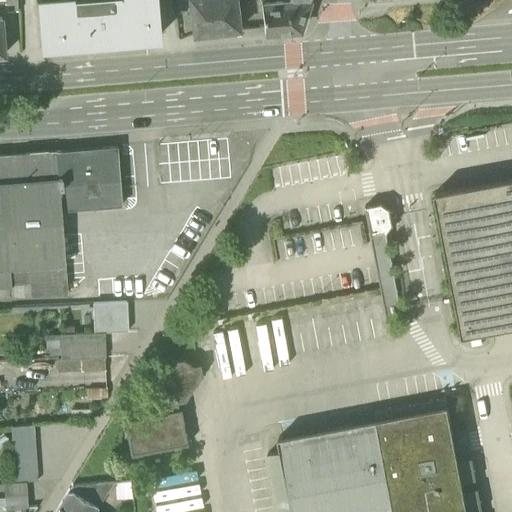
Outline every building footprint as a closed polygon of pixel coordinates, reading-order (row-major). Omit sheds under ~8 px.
[(4,0),(4,2),(5,11),(20,11),(19,0),(4,0)] [(158,0),(36,0),(40,46),(161,37),(158,0)] [(186,0),(190,36),(215,33),(213,15),(210,15),(208,0),(186,0)] [(208,0),(210,15),(213,15),(215,33),(242,30),(238,0),(208,0)] [(301,31),(310,2),(302,0),(290,0),(290,1),(262,4),(264,26),(265,34),(301,31)] [(122,207),(118,148),(0,157),(0,269),(10,268),(10,285),(31,284),(32,296),(68,294),(61,211),(122,207)] [(511,179),(436,194),(463,338),(511,328),(511,179)] [(401,312),(401,306),(388,235),(394,227),(391,210),(382,205),(366,208),(388,323),(391,323),(395,320),(399,317),(401,312)] [(303,231),(305,251),(363,248),(362,227),(303,231)] [(0,269),(0,289),(10,288),(10,285),(10,268),(0,269)] [(11,297),(32,296),(31,284),(10,285),(10,288),(11,297)] [(129,331),(127,302),(93,304),(95,333),(106,333),(129,331)] [(300,318),(202,330),(208,375),(306,363),(300,318)] [(318,351),(314,319),(302,321),(305,353),(318,351)] [(62,348),(63,359),(106,358),(107,358),(106,333),(95,333),(62,335),(62,348)] [(46,349),(62,348),(62,335),(46,335),(46,349)] [(107,369),(106,358),(63,359),(59,360),(59,371),(107,369)] [(162,404),(163,411),(179,408),(178,401),(185,400),(202,373),(200,363),(192,364),(183,358),(176,359),(157,387),(160,404),(162,404)] [(376,409),(377,417),(395,511),(479,511),(484,510),(480,488),(475,489),(473,480),(478,479),(474,457),(460,460),(439,464),(433,436),(454,431),(447,396),(376,409)] [(455,403),(459,422),(467,420),(463,401),(455,403)] [(181,408),(179,408),(163,411),(123,418),(130,454),(188,443),(181,408)] [(395,511),(377,417),(280,436),(283,450),(268,453),(279,511),(395,511)] [(12,426),(16,482),(27,481),(38,481),(34,425),(12,426)] [(460,460),(454,431),(433,436),(439,464),(460,460)] [(131,479),(115,480),(117,499),(133,498),(131,479)] [(29,508),(27,481),(16,482),(5,483),(5,490),(6,497),(7,510),(29,508)] [(94,511),(113,481),(98,481),(72,485),(55,511),(94,511)]
